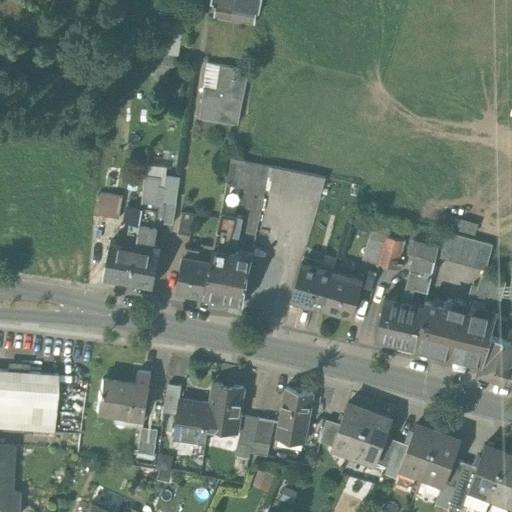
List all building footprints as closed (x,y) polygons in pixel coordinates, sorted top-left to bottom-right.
[(261,0),(213,0),(213,4),(216,4),(215,7),(218,7),(216,15),(255,23),(257,14),(259,14),(261,0)] [(182,24),(164,21),(159,51),(177,54),(182,24)] [(176,56),(158,52),(154,76),(166,79),(169,65),(175,66),(176,56)] [(248,70),(207,62),(198,116),(237,123),(248,70)] [(269,165),(230,157),(226,181),(265,188),(269,165)] [(141,208),(139,223),(153,226),(155,217),(160,218),(163,198),(176,200),(179,178),(164,176),(163,186),(160,186),(160,180),(144,178),(141,208)] [(123,196),(100,192),(97,214),(119,218),(123,196)] [(103,276),(129,281),(139,223),(141,208),(128,205),(125,221),(130,223),(126,244),(110,241),(103,276)] [(376,211),(363,259),(379,263),(387,235),(392,215),(376,211)] [(210,260),(203,295),(243,302),(252,255),(224,250),(228,230),(232,231),(235,217),(219,214),(210,260)] [(153,226),(139,223),(129,281),(153,285),(159,249),(147,247),(147,241),(153,239),(156,227),(153,226)] [(493,243),(442,230),(436,253),(485,267),(493,243)] [(401,239),(387,235),(379,263),(399,269),(401,263),(395,261),(401,239)] [(438,244),(413,239),(410,251),(414,252),(407,286),(427,290),(435,258),(436,253),(438,244)] [(200,249),(186,247),(185,254),(183,254),(176,289),(203,295),(210,260),(198,257),(200,249)] [(336,269),(302,260),(292,297),(326,306),(336,269)] [(362,277),(336,269),(326,306),(352,314),(362,277)] [(466,303),(452,355),(481,363),(490,334),(494,322),(494,321),(496,314),(483,311),(489,290),(471,286),(466,303)] [(406,301),(385,296),(376,336),(414,345),(424,305),(412,302),(413,297),(407,296),(406,301)] [(439,304),(425,300),(424,305),(414,345),(429,349),(428,351),(430,355),(436,356),(439,354),(440,352),(452,355),(466,303),(448,298),(446,305),(440,303),(439,304)] [(511,327),(511,326),(494,322),(490,334),(511,341),(511,332),(511,327)] [(511,357),(511,341),(490,334),(481,363),(479,372),(505,381),(511,362),(511,357)] [(9,368),(0,367),(0,425),(10,426),(12,401),(41,403),(40,419),(54,420),(58,372),(26,370),(27,364),(9,363),(9,368)] [(136,383),(102,378),(100,390),(98,390),(95,409),(144,417),(151,371),(138,370),(136,383)] [(244,386),(214,382),(211,403),(208,426),(237,430),(244,386)] [(182,385),(168,383),(164,410),(178,412),(180,398),(182,385)] [(313,391),(286,386),(277,434),(304,439),(313,391)] [(211,403),(180,398),(178,412),(174,436),(206,440),(208,426),(211,403)] [(41,403),(12,401),(10,426),(53,430),(54,420),(40,419),(41,403)] [(340,423),(332,444),(354,452),(370,409),(348,401),(340,423)] [(370,409),(354,452),(375,460),(385,434),(391,417),(370,409)] [(246,415),(236,454),(249,457),(253,441),(259,418),(246,415)] [(273,421),(259,418),(253,441),(268,445),(273,421)] [(340,423),(326,418),(321,440),(332,444),(340,423)] [(408,443),(399,465),(401,466),(422,474),(438,431),(415,423),(408,443)] [(157,429),(142,427),(139,451),(153,453),(157,429)] [(438,431),(422,474),(444,481),(453,456),(459,439),(438,431)] [(385,434),(375,460),(388,464),(397,439),(385,434)] [(388,464),(385,472),(397,477),(401,466),(399,465),(408,443),(397,439),(388,464)] [(13,445),(0,443),(0,511),(18,511),(19,489),(11,488),(13,445)] [(476,465),(468,487),(469,487),(461,507),(473,511),(483,511),(490,495),(491,495),(507,452),(484,443),(476,465)] [(511,453),(507,452),(491,495),(511,502),(511,453)] [(453,456),(444,481),(456,485),(465,461),(453,456)] [(456,485),(449,503),(461,507),(469,487),(468,487),(476,465),(465,461),(456,485)] [(108,508),(91,501),(86,511),(109,511),(106,511),(108,508)]
